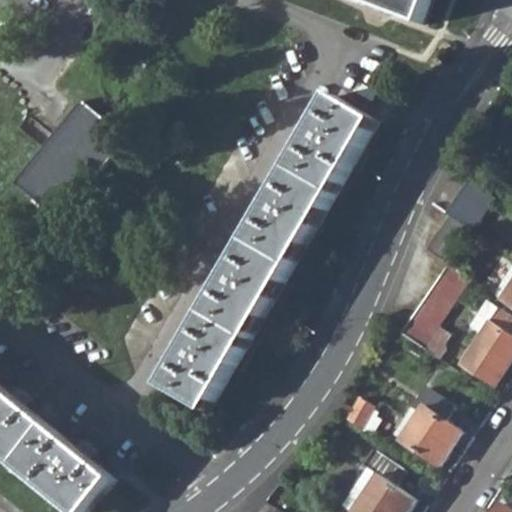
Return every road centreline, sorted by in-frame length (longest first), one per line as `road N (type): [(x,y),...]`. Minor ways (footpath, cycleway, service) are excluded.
road 1 (residential): [(511,29),(439,127),(333,358),(220,493)]
road 2 (residential): [(128,410),(339,42)]
road 3 (residential): [(128,410),(0,300)]
road 4 (residential): [(220,493),(128,410)]
road 5 (unknown): [(0,57),(29,75),(41,69),(71,0)]
